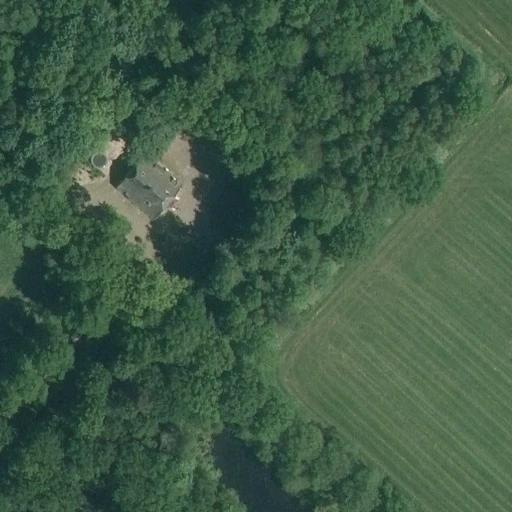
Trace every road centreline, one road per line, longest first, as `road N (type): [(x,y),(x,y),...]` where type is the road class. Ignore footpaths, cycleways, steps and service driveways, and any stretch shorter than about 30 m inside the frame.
road 1 (unclassified): [(374,511),(0,181)]
road 2 (track): [(0,446),(127,291)]
